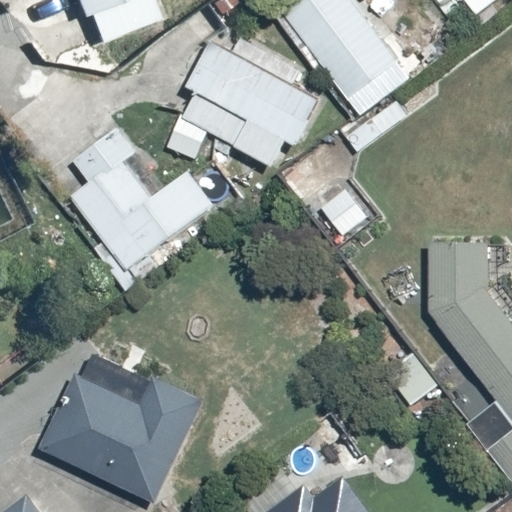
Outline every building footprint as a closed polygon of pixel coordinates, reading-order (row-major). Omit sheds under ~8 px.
[(73,0),(80,15),(123,0),(73,0)] [(291,0),(272,15),(312,66),(327,54),(357,92),(400,59),(353,0),(291,0)] [(466,0),(479,17),(502,0),(466,0)] [(235,53),(216,42),(190,88),(201,94),(187,117),(276,168),(290,143),(301,148),(326,99),(297,85),(304,70),(245,37),(235,53)] [(399,99),(343,136),(357,156),(412,119),(399,99)] [(125,164),(75,199),(131,273),(220,206),(193,171),(154,203),(125,164)] [(349,186),(320,205),(341,236),(370,216),(349,186)] [(470,425),(511,478),(511,318),(491,293),(490,243),(434,244),(432,314),(500,402),(470,425)] [(79,374),(41,449),(158,506),(209,402),(157,375),(142,403),(79,374)] [(273,511),(373,511),(348,477),(318,500),(308,486),(273,511)] [(42,511),(27,490),(0,509),(0,511),(42,511)]
